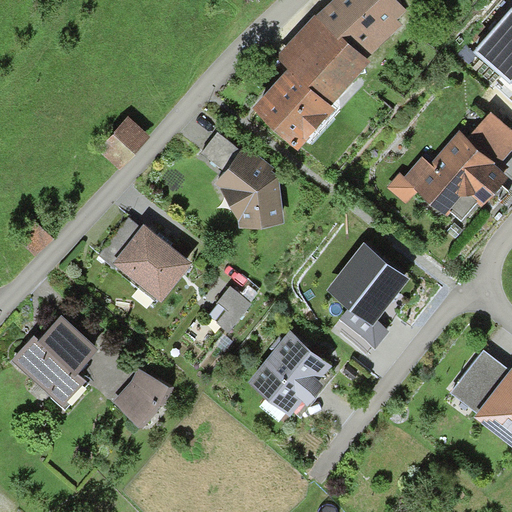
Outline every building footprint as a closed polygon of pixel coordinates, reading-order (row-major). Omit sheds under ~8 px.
[(511,11),(471,57),(503,85),(511,73),(511,11)] [(310,19),(272,63),(283,73),(319,105),(358,61),(310,19)] [(319,105),(283,73),(245,116),(281,147),(319,105)] [(511,141),(482,117),(461,143),(493,169),(511,146),(511,141)] [(124,123),(98,152),(117,169),(143,141),(124,123)] [(218,179),(240,154),(217,135),(196,160),(218,179)] [(425,170),(408,191),(448,223),(493,169),(461,143),(453,137),(425,170)] [(218,191),(219,207),(233,225),(234,231),(275,228),(272,180),(240,154),(218,179),(212,186),(218,191)] [(109,266),(135,234),(121,223),(95,255),(109,266)] [(135,234),(109,266),(153,301),(181,266),(138,231),(135,234)] [(364,238),(332,281),(374,313),(406,270),(364,238)] [(28,342),(8,363),(56,408),(75,387),(62,375),(87,349),(54,318),(30,344),(28,342)] [(289,333),(246,387),(283,416),(326,361),(289,333)] [(455,391),(481,410),(511,368),(511,365),(487,347),(455,391)] [(511,368),(481,410),(476,416),(511,442),(511,368)] [(136,376),(110,409),(137,429),(163,396),(136,376)]
